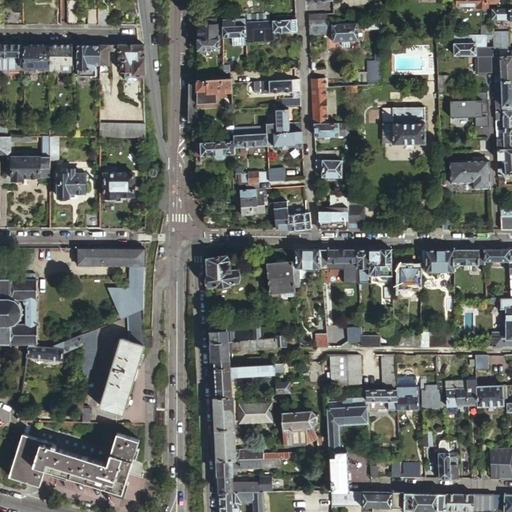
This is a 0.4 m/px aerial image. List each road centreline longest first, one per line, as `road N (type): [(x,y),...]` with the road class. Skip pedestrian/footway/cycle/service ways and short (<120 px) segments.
road 1 (unclassified): [(198,238),(212,511)]
road 2 (residential): [(316,238),(301,0)]
road 3 (tertiary): [(176,257),(178,495)]
road 4 (track): [(511,349),(278,349)]
road 5 (residential): [(176,257),(158,286),(147,383),(150,460)]
road 6 (tertiary): [(316,238),(511,238)]
road 7 (residential): [(145,0),(162,153),(177,166)]
road 8 (tertiary): [(178,0),(177,166)]
road 9 (track): [(177,185),(165,189),(153,237),(145,325)]
road 10 (residential): [(0,237),(143,237)]
road 11 (residential): [(511,485),(372,483)]
road 12 (residential): [(134,31),(0,31)]
